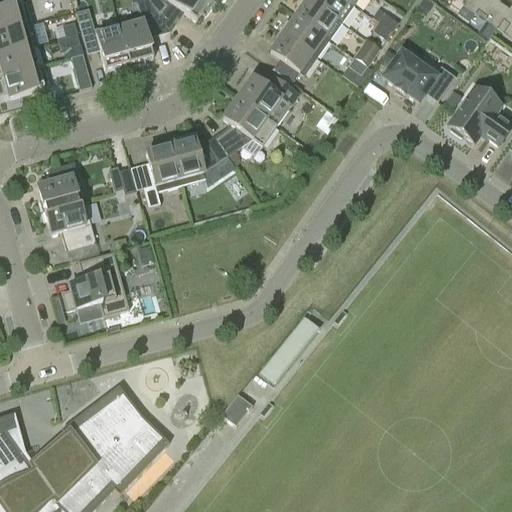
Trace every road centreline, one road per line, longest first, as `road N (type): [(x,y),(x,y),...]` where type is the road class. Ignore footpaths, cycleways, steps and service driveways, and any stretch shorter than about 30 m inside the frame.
road 1 (residential): [(511,212),(404,137),(383,137),(252,315),(38,373)]
road 2 (residential): [(0,158),(171,109),(252,0)]
road 3 (residential): [(38,373),(0,230)]
